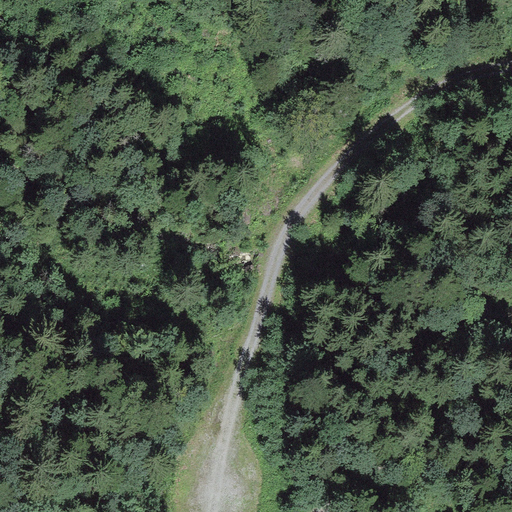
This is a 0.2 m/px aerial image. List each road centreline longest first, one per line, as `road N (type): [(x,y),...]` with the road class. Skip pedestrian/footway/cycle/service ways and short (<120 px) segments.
road 1 (track): [(511,63),(462,76),(399,111),(306,200),(279,249),(213,511)]
road 2 (track): [(316,511),(492,403),(511,399)]
